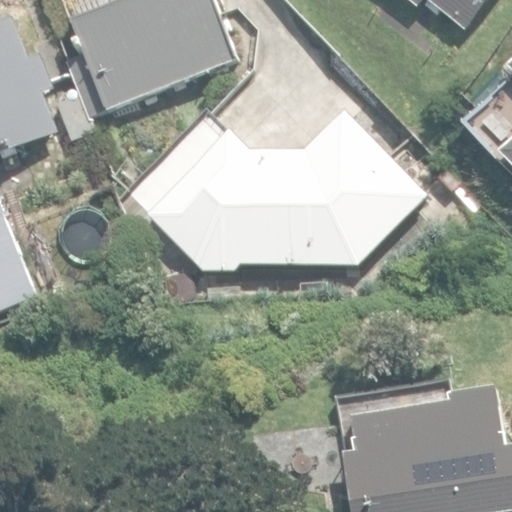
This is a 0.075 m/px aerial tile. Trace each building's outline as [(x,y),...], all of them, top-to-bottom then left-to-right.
[(137,0),(76,23),(110,112),(240,63),(215,0),(137,0)] [(430,1),(469,32),(493,0),(411,0),(423,9),(430,1)] [(0,159),(64,135),(48,94),(59,90),(45,55),(35,59),(19,20),(0,26),(0,159)] [(209,273),(241,274),(245,267),(362,269),(431,198),(366,133),(334,132),(311,155),(256,156),(247,148),(219,147),(153,217),(209,273)] [(511,143),(501,154),(511,164),(511,143)] [(0,219),(9,216),(0,192),(0,219)] [(9,216),(0,219),(0,314),(41,299),(9,216)] [(346,457),(354,511),(511,511),(511,448),(509,449),(507,436),(501,391),(453,397),(454,406),(355,419),(360,455),(346,457)]
